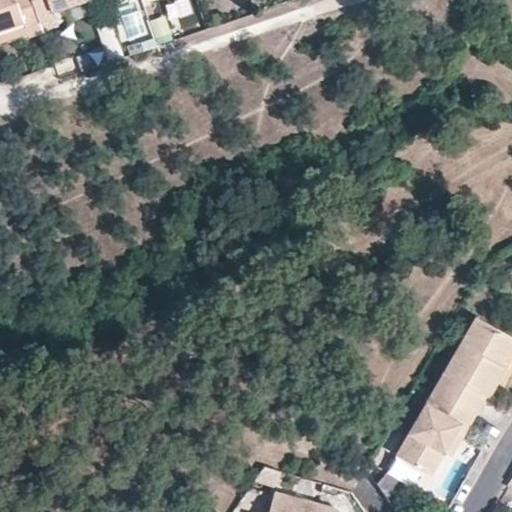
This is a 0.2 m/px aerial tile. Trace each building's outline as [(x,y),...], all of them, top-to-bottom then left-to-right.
[(0,0),(0,29),(22,22),(26,33),(27,36),(41,31),(30,0),(0,0)] [(30,0),(41,31),(54,26),(49,12),(83,0),(30,0)] [(189,0),(180,0),(166,5),(175,29),(197,21),(189,0)] [(165,17),(150,22),(156,38),(170,33),(165,17)] [(111,21),(96,26),(108,62),(124,56),(111,21)] [(22,22),(0,29),(0,41),(26,33),(22,22)] [(511,336),(476,316),(433,389),(474,412),(484,394),(502,363),(511,345),(511,336)] [(502,363),(484,394),(488,396),(507,365),(502,363)] [(474,412),(433,389),(396,454),(431,473),(443,450),(460,422),(466,426),(474,412)] [(450,454),(466,426),(460,422),(443,450),(450,454)] [(282,474),(267,469),(258,481),(277,488),(282,474)] [(340,511),(338,509),(273,493),(268,511),(340,511)]
